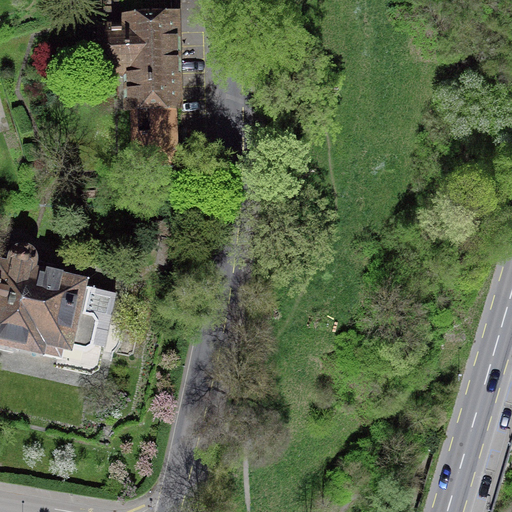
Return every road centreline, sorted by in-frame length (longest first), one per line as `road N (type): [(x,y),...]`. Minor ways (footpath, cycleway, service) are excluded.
road 1 (tertiary): [(229,0),(229,236),(171,511)]
road 2 (primary): [(448,511),(511,295)]
